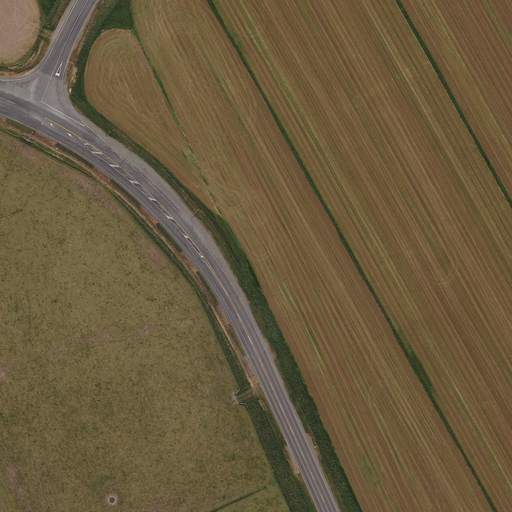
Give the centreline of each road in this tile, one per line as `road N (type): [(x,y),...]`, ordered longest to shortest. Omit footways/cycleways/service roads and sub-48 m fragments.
road 1 (primary): [(36,114),(131,177),(189,238),(247,332),(328,511)]
road 2 (secondary): [(36,114),(88,0)]
